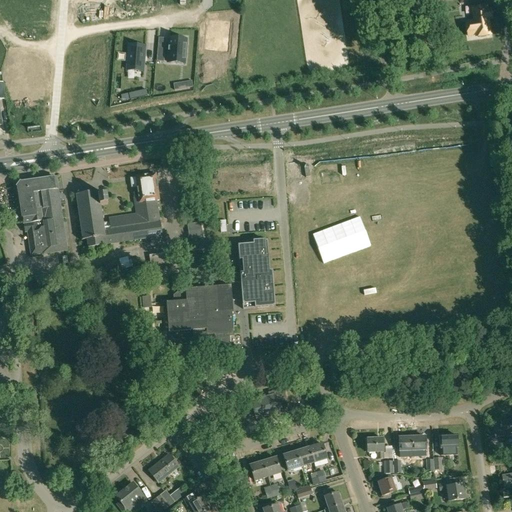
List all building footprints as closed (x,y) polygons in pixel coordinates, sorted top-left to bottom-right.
[(472,21),(465,22),(467,36),(476,35),(476,37),(480,37),(481,38),(485,37),(486,36),(490,35),(487,19),(493,18),(491,10),(486,11),(485,7),(473,9),(475,18),(473,18),(474,21),(472,21)] [(185,64),(187,40),(170,39),(168,63),(185,64)] [(143,72),(145,47),(129,46),(127,70),(143,72)] [(193,88),(192,81),(173,84),(174,90),(193,88)] [(147,96),(146,90),(129,94),(130,100),(147,96)] [(316,180),(315,166),(303,167),(304,180),(316,180)] [(110,222),(103,223),(106,245),(152,238),(150,223),(160,221),(157,201),(159,200),(155,174),(135,177),(136,178),(130,179),(132,188),(137,187),(139,198),(134,198),(136,214),(109,218),(110,222)] [(67,251),(64,228),(57,178),(20,184),(18,187),(23,221),(23,225),(24,233),(27,233),(30,256),(42,255),(64,252),(67,251)] [(106,245),(103,223),(100,206),(108,205),(106,195),(99,196),(98,192),(76,196),(83,241),(87,240),(88,249),(102,246),(102,245),(106,245)] [(3,212),(4,221),(5,221),(6,226),(14,225),(12,211),(3,212)] [(240,273),(233,274),(230,274),(231,286),(241,285),(243,309),(275,307),(272,271),(270,271),(267,240),(253,241),(253,244),(238,245),(240,273)] [(170,253),(154,256),(156,266),(172,263),(170,253)] [(139,258),(130,260),(132,268),(141,266),(139,258)] [(104,276),(103,268),(91,271),(92,278),(104,276)] [(174,302),(166,303),(168,333),(192,331),(194,350),(200,350),(201,354),(218,352),(218,349),(230,349),(229,333),(233,333),(232,320),(235,320),(235,316),(232,316),(232,314),(233,314),(231,286),(220,287),(185,290),(180,290),(173,296),(174,302)] [(285,417),(291,415),(283,388),(268,393),(269,397),(251,402),(252,405),(250,407),(253,408),(256,419),(279,412),(280,415),(284,414),(285,417)] [(511,419),(501,421),(502,428),(494,429),(495,438),(503,436),(503,435),(511,433),(511,419)] [(441,449),(442,456),(457,455),(456,448),(457,448),(457,436),(440,436),(441,449)] [(426,457),(426,451),(425,437),(412,438),(413,451),(419,451),(420,457),(426,457)] [(399,452),(413,451),(412,438),(399,438),(399,452)] [(368,453),(376,453),(377,460),(383,460),(383,452),(383,439),(367,440),(368,453)] [(274,457),(272,444),(237,448),(239,461),(274,457)] [(322,444),(309,448),(314,463),(327,459),(322,444)] [(309,448),(297,452),(301,467),(314,463),(309,448)] [(288,471),(301,467),(297,452),(283,456),(288,471)] [(178,467),(168,455),(149,471),(158,483),(178,467)] [(276,458),(263,462),(268,477),(281,473),(276,458)] [(442,458),(433,458),(433,460),(433,473),(433,474),(442,474),(441,470),(443,470),(442,458)] [(392,461),(383,462),(384,474),(393,474),(392,461)] [(255,481),(268,477),(263,462),(250,466),(255,481)] [(320,483),(326,481),(323,470),(317,472),(320,483)] [(313,486),(320,483),(317,472),(310,474),(313,486)] [(504,490),(502,490),(503,498),(511,497),(510,489),(511,488),(511,474),(502,477),(504,490)] [(391,478),(378,483),(382,496),(402,490),(400,483),(398,483),(395,477),(391,479),(391,478)] [(294,479),(287,481),(291,492),(297,490),(294,479)] [(434,488),(433,481),(422,482),(423,490),(434,488)] [(277,484),(270,486),(274,497),(280,495),(277,484)] [(439,492),(447,491),(448,502),(465,500),(463,484),(447,487),(446,484),(438,485),(439,492)] [(114,500),(118,505),(115,508),(118,511),(131,511),(132,511),(131,511),(145,500),(140,494),(141,492),(137,487),(135,487),(133,485),(114,500)] [(264,489),(267,499),(274,497),(270,486),(264,489)] [(312,495),(310,489),(309,486),(301,488),(301,490),(296,492),(298,499),(312,495)] [(407,490),(409,495),(413,494),(423,492),(422,486),(407,490)] [(322,491),(328,509),(342,505),(338,493),(333,495),(331,488),(322,491)] [(165,491),(156,499),(164,510),(174,503),(165,491)] [(415,501),(425,499),(423,492),(413,494),(409,495),(411,501),(415,500),(415,501)] [(184,500),(187,507),(190,505),(194,511),(204,511),(210,508),(203,497),(198,500),(194,494),(184,500)] [(150,503),(155,509),(152,511),(162,511),(163,511),(164,510),(156,499),(150,503)] [(402,511),(408,509),(406,503),(387,510),(387,511),(402,511)]
